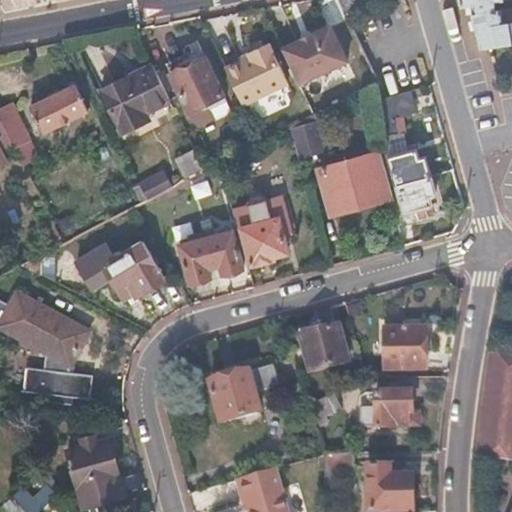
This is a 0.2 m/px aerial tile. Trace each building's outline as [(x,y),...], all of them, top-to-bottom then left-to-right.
[(338,0),(309,0),(338,57),(347,64),(357,84),(349,88),(346,82),(322,95),(328,106),(377,81),(371,69),(348,19),(344,11),(338,0)] [(358,0),(338,0),(344,11),(362,7),(358,0)] [(457,0),(459,6),(470,5),(470,9),(469,14),(475,49),(511,44),(507,21),(500,22),(498,11),(493,12),(491,1),(500,0),(457,0)] [(357,16),(348,19),(371,69),(377,67),(375,60),(370,50),(359,25),(357,16)] [(202,58),(168,75),(188,114),(222,96),(202,58)] [(152,65),(99,90),(120,131),(146,117),(144,113),(168,101),(152,65)] [(72,70),(25,94),(41,128),(89,103),(72,70)] [(511,84),(489,88),(491,98),(511,95),(511,84)] [(13,101),(0,108),(0,118),(18,154),(20,159),(23,163),(31,159),(24,145),(33,141),(13,101)] [(257,112),(245,118),(256,142),(287,126),(291,125),(305,118),(314,113),(309,102),(263,124),(257,112)] [(0,163),(18,154),(0,118),(0,163)] [(305,118),(291,125),(300,156),(314,152),(305,118)] [(389,120),(383,121),(385,136),(392,135),(389,120)] [(412,148),(387,155),(396,185),(428,176),(422,155),(414,157),(412,148)] [(372,153),(321,168),(333,213),(384,199),(381,189),(392,186),(387,155),(387,151),(373,155),(372,153)] [(192,153),(175,162),(184,179),(200,170),(192,153)] [(428,176),(396,185),(398,194),(393,195),(396,215),(430,206),(428,196),(433,195),(428,176)] [(244,208),(230,212),(235,230),(239,229),(250,267),(271,260),(270,258),(285,254),(280,236),(277,228),(287,226),(279,198),(264,202),(264,199),(257,196),(247,199),(243,205),(244,208)] [(44,205),(16,219),(32,250),(59,235),(44,205)] [(287,226),(277,228),(280,236),(289,233),(287,226)] [(215,227),(201,231),(212,266),(218,264),(220,274),(241,269),(230,230),(217,234),(215,227)] [(195,240),(180,244),(191,281),(208,276),(205,268),(212,266),(201,231),(193,233),(195,240)] [(103,245),(74,261),(89,287),(109,276),(117,292),(128,287),(134,298),(163,281),(142,244),(112,261),(103,245)] [(38,274),(37,254),(19,264),(38,274)] [(85,331),(14,294),(8,307),(0,302),(0,328),(44,352),(42,369),(25,368),(23,392),(47,394),(46,402),(70,405),(71,398),(88,400),(90,376),(66,373),(68,364),(85,331)] [(338,328),(299,338),(310,374),(348,363),(338,328)] [(425,329),(385,331),(386,360),(425,359),(425,329)] [(511,336),(509,358),(493,356),(478,456),(511,460),(511,336)] [(271,367),(210,384),(221,424),(259,414),(253,391),(258,389),(259,394),(277,389),(271,367)] [(364,375),(363,369),(347,378),(349,383),(364,375)] [(331,391),(308,403),(313,421),(337,407),(331,391)] [(412,393),(376,394),(376,425),(408,425),(408,414),(412,414),(412,393)] [(314,423),(302,427),(307,444),(300,446),(303,456),(310,454),(312,459),(324,456),(314,423)] [(107,440),(65,452),(83,509),(123,497),(110,454),(114,453),(111,441),(108,442),(107,440)] [(350,455),(324,456),(323,474),(350,474),(350,455)] [(398,466),(364,467),(365,510),(413,511),(412,475),(398,476),(398,466)] [(287,511),(275,470),(237,482),(243,501),(246,500),(249,511),(287,511)]
